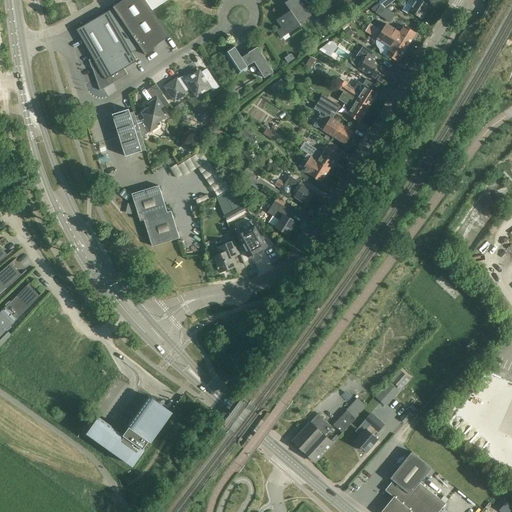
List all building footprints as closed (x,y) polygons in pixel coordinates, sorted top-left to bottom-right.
[(114,10),(109,13),(131,51),(139,46),(146,55),(152,51),(151,49),(170,36),(145,0),(122,0),(112,7),(114,10)] [(167,0),(145,0),(153,10),(167,0)] [(281,38),(285,35),(300,25),(299,24),(311,16),(300,0),(289,0),(285,3),(290,11),(277,20),(282,28),(276,31),(281,38)] [(401,0),(399,4),(404,7),(402,10),(403,11),(408,14),(410,11),(422,19),(427,11),(425,10),(428,5),(419,0),(408,0),(407,2),(403,0),(401,0)] [(395,14),(384,8),(380,5),(375,13),(390,22),(395,14)] [(137,61),(131,51),(108,11),(76,30),(94,60),(90,62),(92,67),(100,91),(128,75),(128,74),(127,74),(124,69),(137,61)] [(382,31),(381,32),(407,47),(416,34),(404,27),(402,31),(387,22),(386,25),(382,31)] [(370,24),(365,31),(390,47),(386,54),(390,56),(398,61),(407,47),(381,32),(382,31),(370,24)] [(348,26),(343,30),(348,36),(353,32),(352,31),(348,26)] [(329,56),(334,48),(329,44),(321,51),(329,56)] [(273,72),(257,47),(248,53),(241,58),(234,46),(224,52),(238,75),(248,68),(247,66),(254,62),(264,78),(273,72)] [(384,84),(391,71),(381,65),(384,60),(386,61),(363,46),(359,52),(366,56),(359,68),(384,84)] [(311,57),(307,62),(312,65),(316,60),(311,57)] [(219,87),(212,77),(207,69),(201,73),(200,71),(192,76),(191,73),(191,74),(191,76),(186,80),(185,78),(178,80),(177,78),(165,87),(175,102),(188,94),(187,91),(190,89),(196,98),(211,89),(212,91),(219,87)] [(339,79),(334,86),(343,92),(368,108),(377,94),(372,90),(375,86),(366,80),(362,85),(358,82),(355,88),(354,89),(339,79)] [(277,82),(270,87),(274,92),(280,87),(277,82)] [(343,92),(339,99),(352,108),(348,114),(359,122),(368,108),(343,92)] [(143,114),(135,116),(142,137),(149,133),(150,134),(151,134),(159,129),(161,128),(161,126),(160,125),(162,124),(159,121),(165,117),(161,111),(170,105),(162,94),(157,98),(147,104),(149,108),(142,113),(143,114)] [(322,95),(317,103),(335,113),(340,106),(322,95)] [(345,144),(353,132),(332,119),(335,114),(317,103),(314,109),(320,112),(319,114),(320,114),(313,126),(317,128),(317,127),(345,144)] [(146,150),(142,137),(135,116),(134,112),(130,113),(129,109),(112,114),(123,149),(125,156),(146,150)] [(251,134),(244,130),(239,137),(246,142),(251,134)] [(253,145),(257,139),(251,136),(247,142),(253,145)] [(304,142),(300,149),(301,149),(303,150),(311,156),(330,168),(339,154),(334,152),(327,147),(323,153),(304,142)] [(215,197),(225,192),(204,149),(169,166),(174,178),(200,166),(215,197)] [(302,170),(310,175),(321,182),(329,169),(330,168),(311,156),(302,170)] [(159,159),(152,164),(155,168),(161,163),(161,162),(159,159)] [(285,184),(282,189),(290,194),(307,205),(315,192),(298,181),(290,176),(285,184)] [(273,177),(270,182),(275,185),(274,185),(280,188),(282,189),(285,184),(278,179),(278,180),(273,177)] [(179,238),(176,229),(172,215),(171,211),(167,212),(160,189),(159,186),(155,187),(131,194),(140,221),(144,220),(152,247),(179,238)] [(270,200),(266,206),(270,209),(267,213),(272,216),(273,216),(270,220),(268,223),(275,227),(287,235),(296,222),(285,215),(289,210),(284,206),(283,206),(275,201),(274,202),(270,200)] [(251,221),(235,230),(238,235),(237,236),(243,247),(242,248),(248,258),(268,247),(262,237),(255,226),(254,226),(251,221)] [(4,237),(0,240),(0,261),(14,250),(13,250),(7,255),(0,245),(0,241),(4,238),(4,237)] [(214,258),(220,272),(235,266),(231,258),(235,256),(233,253),(238,251),(239,254),(240,254),(234,241),(216,248),(220,255),(214,258)] [(17,258),(0,272),(0,294),(27,270),(27,269),(21,275),(11,263),(17,258)] [(34,279),(0,312),(0,335),(45,290),(39,296),(28,285),(34,279)] [(0,347),(11,335),(8,332),(0,340),(0,347)] [(386,351),(369,369),(379,378),(396,360),(386,351)] [(402,372),(393,383),(398,387),(407,376),(402,372)] [(347,387),(357,395),(364,387),(355,379),(347,387)] [(388,382),(375,397),(386,407),(399,392),(388,382)] [(136,438),(145,445),(149,441),(150,442),(171,413),(149,397),(128,426),(129,427),(123,435),(123,436),(133,443),(136,438)] [(342,433),(356,418),(366,407),(357,399),(347,410),(333,425),(342,433)] [(413,414),(408,410),(400,419),(405,424),(413,414)] [(325,435),(326,434),(332,427),(318,414),(293,441),(315,462),(339,437),(336,435),(331,440),(325,435)] [(372,435),(376,430),(378,431),(383,425),(370,414),(355,432),(360,436),(355,442),(366,451),(377,440),(372,435)] [(123,435),(98,418),(87,433),(132,466),(143,450),(142,450),(145,446),(145,445),(136,438),(133,443),(123,436),(123,435)] [(386,490),(385,490),(386,490),(385,491),(389,494),(389,493),(393,497),(395,498),(396,497),(412,510),(414,511),(438,511),(445,504),(448,500),(443,496),(440,500),(420,484),(432,469),(412,453),(390,478),(393,481),(385,490),(386,490)] [(380,510),(382,511),(407,511),(410,508),(396,497),(395,498),(392,495),(380,510)] [(499,511),(503,511),(509,506),(502,499),(495,507),(499,511)]
